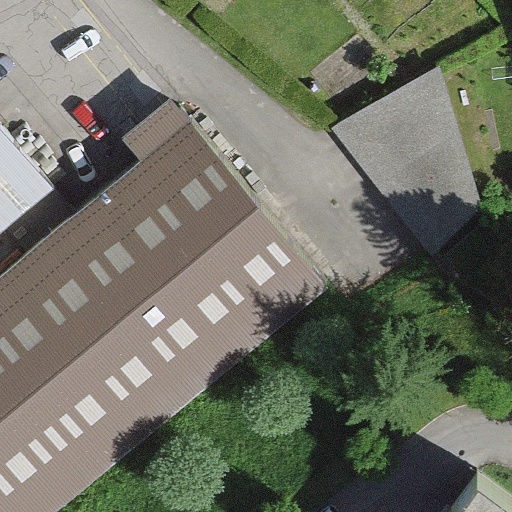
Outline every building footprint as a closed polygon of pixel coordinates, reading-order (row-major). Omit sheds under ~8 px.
[(206,0),(217,12),(231,0),(206,0)] [(511,165),(480,71),(368,127),(465,258),(511,238),(511,165)] [(0,511),(38,511),(317,289),(166,102),(127,133),(147,158),(0,275),(0,511)] [(0,223),(44,187),(0,134),(0,223)] [(511,511),(511,510),(462,477),(437,511),(511,511)]
